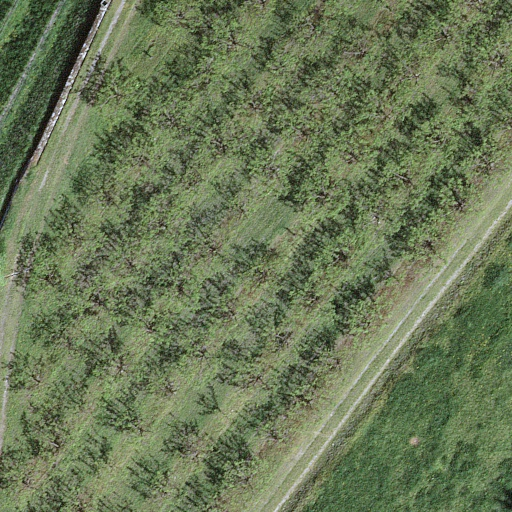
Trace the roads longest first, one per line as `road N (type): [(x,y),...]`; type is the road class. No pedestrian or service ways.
road 1 (track): [(129,0),(54,168),(15,282),(0,387)]
road 2 (track): [(267,511),(511,201)]
